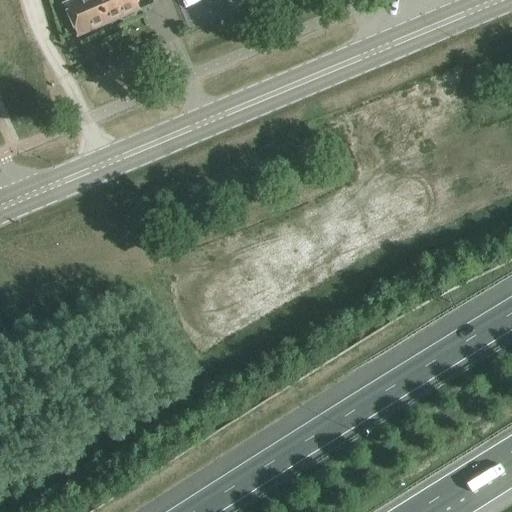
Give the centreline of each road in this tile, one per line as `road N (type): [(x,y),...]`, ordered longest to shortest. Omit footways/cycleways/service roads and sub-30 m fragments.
road 1 (tertiary): [(503,0),(8,203)]
road 2 (motorway): [(511,312),(194,511)]
